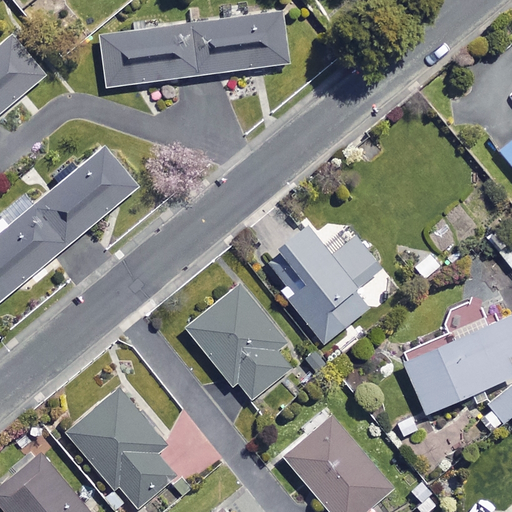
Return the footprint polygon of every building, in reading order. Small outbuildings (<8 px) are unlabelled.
[(412,0),(393,0),(401,10),(412,0)] [(279,12),(192,24),(199,75),(286,64),(279,12)] [(199,75),(192,24),(99,36),(106,87),(199,75)] [(0,108),(39,75),(7,37),(0,42),(0,108)] [(511,135),(493,149),(511,173),(511,135)] [(0,300),(132,189),(100,150),(0,233),(0,300)] [(326,258),(302,229),(262,261),(282,286),(276,291),(320,345),(364,310),(350,292),(377,270),(350,238),(326,258)] [(511,241),(510,238),(494,250),(507,269),(511,265),(511,241)] [(430,251),(411,265),(422,281),(441,267),(430,251)] [(235,286),(183,328),(231,387),(234,385),(246,400),(296,360),(235,286)] [(511,354),(511,325),(508,316),(399,361),(421,414),(511,376),(505,358),(511,354)] [(113,486),(102,496),(113,509),(129,496),(136,505),(174,473),(152,447),(163,437),(120,385),(66,429),(113,486)] [(363,511),(389,490),(327,418),(279,459),(325,511),(363,511)] [(89,511),(40,452),(0,484),(0,503),(7,511),(89,511)]
